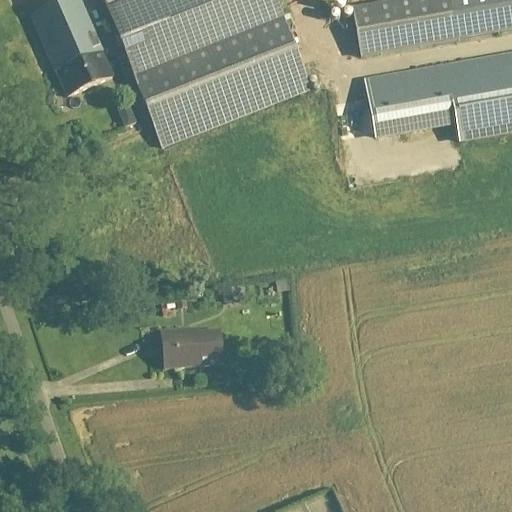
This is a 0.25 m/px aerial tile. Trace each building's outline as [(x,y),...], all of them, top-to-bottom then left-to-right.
[(271,0),(98,0),(160,153),(308,94),(271,0)] [(511,0),(430,0),(350,14),(359,62),(511,34),(511,0)] [(65,103),(111,83),(100,57),(101,57),(77,2),(29,22),(53,77),(54,77),(65,103)] [(511,58),(363,85),(373,142),(454,128),(457,146),(511,135),(511,58)] [(163,376),(221,371),(218,335),(196,337),(196,335),(160,338),(163,376)] [(380,511),(374,500),(358,508),(359,511),(380,511)]
